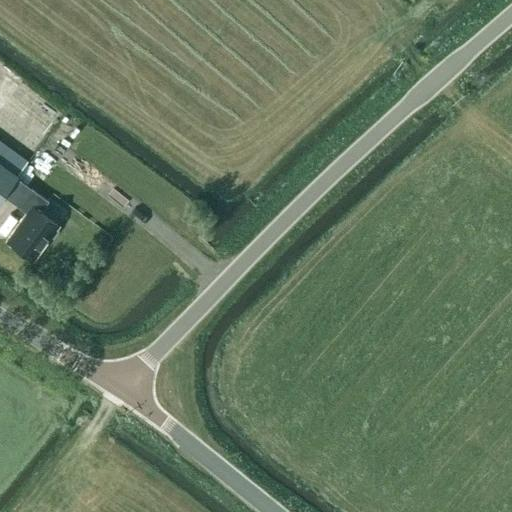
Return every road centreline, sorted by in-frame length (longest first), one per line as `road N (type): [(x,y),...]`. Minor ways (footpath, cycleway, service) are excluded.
road 1 (tertiary): [(511,16),(312,194),(121,389)]
road 2 (unclassified): [(271,511),(121,389)]
road 3 (tertiary): [(121,389),(0,315)]
